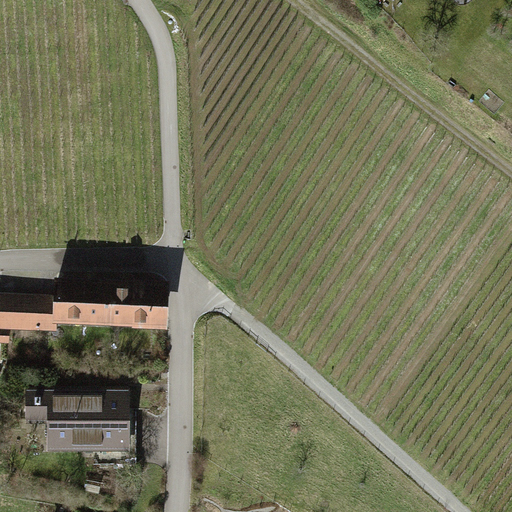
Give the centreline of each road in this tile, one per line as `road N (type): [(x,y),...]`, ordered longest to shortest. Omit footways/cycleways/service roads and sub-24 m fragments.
road 1 (track): [(477,511),(259,324),(177,274)]
road 2 (track): [(287,0),(511,172)]
road 3 (residential): [(177,258),(168,38),(148,0)]
road 4 (residential): [(176,511),(177,258)]
road 5 (residential): [(0,258),(136,251),(177,258)]
